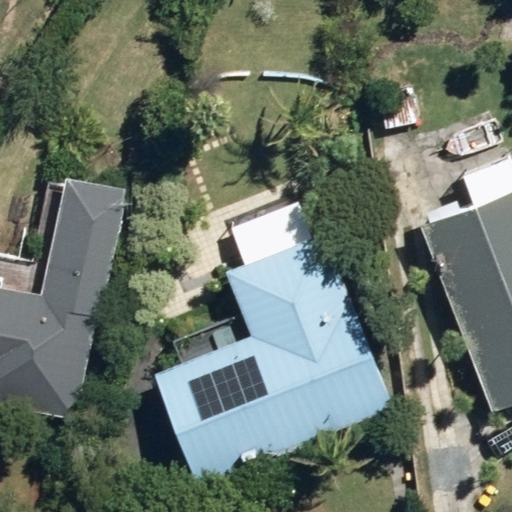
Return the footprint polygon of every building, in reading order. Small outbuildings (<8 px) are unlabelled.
[(73,117),(82,124),(92,112),(83,105),(73,117)] [(370,114),(374,133),(409,126),(404,107),(370,114)] [(403,230),(480,414),(511,400),(511,185),(511,186),(499,154),(445,176),(459,207),(444,213),(438,201),(409,213),(413,225),(403,230)] [(0,408),(65,422),(111,189),(49,178),(26,297),(0,291),(0,408)] [(137,377),(180,488),(380,410),(310,231),(206,272),(224,318),(160,344),(168,365),(137,377)]
